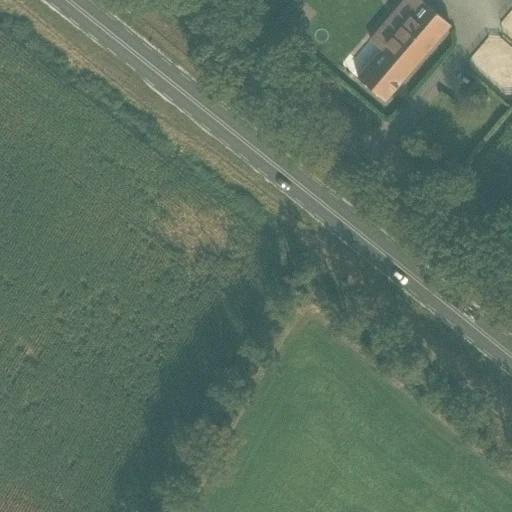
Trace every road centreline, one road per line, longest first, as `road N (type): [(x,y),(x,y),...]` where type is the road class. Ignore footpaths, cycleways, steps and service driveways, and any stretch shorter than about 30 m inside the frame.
road 1 (primary): [(511,357),(66,0)]
road 2 (unclassified): [(511,276),(184,0)]
